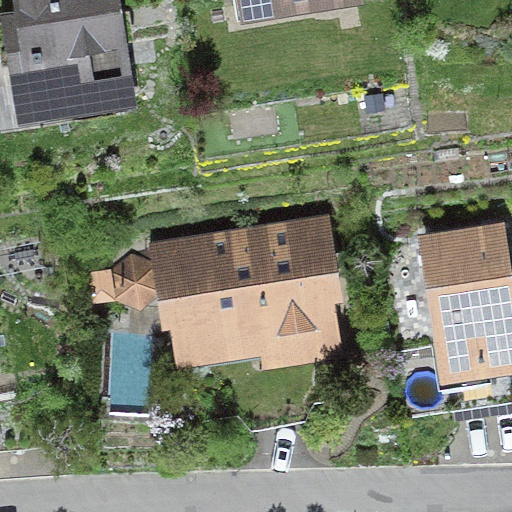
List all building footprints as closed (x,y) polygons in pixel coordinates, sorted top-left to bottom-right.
[(118,0),(0,0),(0,9),(17,142),(134,127),(118,0)] [(355,0),(238,0),(244,38),(358,22),(355,0)] [(511,0),(461,0),(463,12),(511,4),(511,0)] [(331,232),(142,258),(160,393),(349,367),(331,232)] [(511,359),(494,232),(408,244),(433,416),(511,404),(511,359)]
